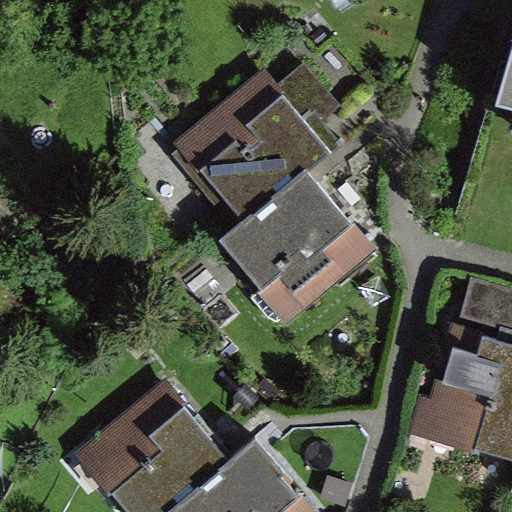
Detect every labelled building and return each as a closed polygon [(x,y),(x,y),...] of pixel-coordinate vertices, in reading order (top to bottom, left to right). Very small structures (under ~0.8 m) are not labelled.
[(327,0),(346,25),(376,0),(327,0)] [(511,34),(511,35),(479,142),(511,155),(507,175),(511,177),(511,34)] [(158,173),(229,257),(295,206),(319,189),(254,101),(158,173)] [(207,275),(275,360),(366,285),(295,206),(229,257),(207,275)] [(511,511),(511,369),(504,366),(510,334),(458,319),(448,358),(432,355),(401,478),(471,498),(467,511),(511,511)] [(83,511),(214,511),(222,507),(153,417),(63,485),(83,511)] [(216,511),(274,511),(252,484),(216,511)]
